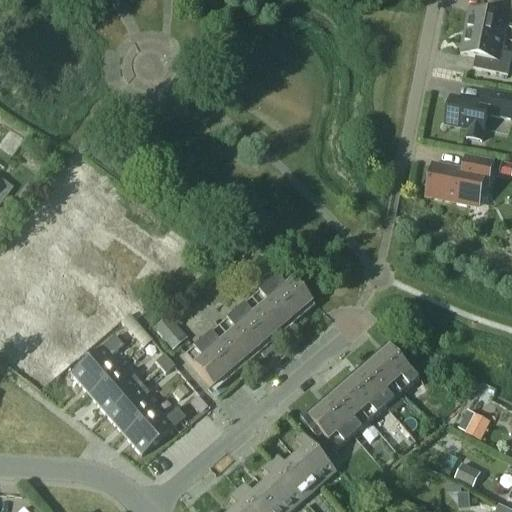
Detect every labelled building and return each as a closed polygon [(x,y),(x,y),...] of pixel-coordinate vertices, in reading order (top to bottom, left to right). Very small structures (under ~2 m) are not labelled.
[(464,33),(504,41),(506,29),(511,30),(511,0),(494,0),(491,15),(469,11),(464,33)] [(502,53),(504,41),(464,33),(460,55),(475,58),(473,71),(507,77),(511,55),(502,53)] [(510,121),(511,112),(511,97),(484,92),(481,105),(451,99),(445,126),(467,131),(465,140),(481,144),(486,117),(510,121)] [(433,167),(427,198),(470,207),(479,208),(484,185),(487,186),(492,164),(466,159),(463,173),(433,167)] [(511,179),(511,166),(501,164),(499,176),(511,179)] [(2,177),(0,179),(0,188),(26,208),(40,188),(10,166),(2,177)] [(0,219),(11,228),(26,208),(0,188),(0,219)] [(96,196),(81,216),(110,239),(118,228),(125,219),(96,196)] [(81,216),(66,235),(96,257),(102,249),(110,239),(81,216)] [(125,219),(118,228),(131,238),(138,229),(125,219)] [(66,235),(53,252),(82,275),(88,267),(96,257),(66,235)] [(102,249),(96,257),(109,267),(115,259),(102,249)] [(53,252),(38,271),(67,294),(76,282),(82,275),(53,252)] [(88,267),(82,275),(95,285),(102,277),(88,267)] [(265,286),(296,321),(312,307),(282,271),(265,286)] [(82,275),(76,282),(89,293),(95,285),(82,275)] [(25,280),(11,299),(39,321),(46,313),(54,302),(25,280)] [(279,336),(296,321),(265,286),(248,300),(279,336)] [(263,350),(279,336),(248,300),(232,314),(263,350)] [(46,313),(39,321),(52,331),(58,323),(46,313)] [(246,364),(263,350),(232,314),(216,329),(246,364)] [(187,340),(168,317),(152,330),(172,353),(187,340)] [(129,318),(120,325),(131,337),(139,330),(129,318)] [(87,323),(77,336),(89,346),(99,333),(87,323)] [(230,378),(246,364),(216,329),(199,343),(230,378)] [(116,337),(71,376),(89,396),(120,369),(111,358),(124,347),(116,337)] [(214,392),(230,378),(199,343),(183,357),(214,392)] [(374,363),(403,396),(420,381),(391,348),(374,363)] [(168,353),(159,360),(164,367),(173,359),(168,353)] [(173,359),(164,367),(170,373),(179,366),(173,359)] [(359,376),(388,409),(403,396),(374,363),(359,376)] [(120,369),(89,396),(106,416),(142,385),(135,377),(130,381),(120,369)] [(371,424),(388,409),(359,376),(342,391),(371,424)] [(142,385),(106,416),(124,438),(156,410),(146,398),(150,395),(142,385)] [(182,387),(172,396),(179,403),(188,395),(182,387)] [(354,438),(371,424),(342,391),(325,406),(354,438)] [(337,453),(354,438),(325,406),(309,420),(337,453)] [(156,410),(124,438),(141,458),(186,420),(178,410),(165,421),(156,410)] [(481,443),(490,424),(475,416),(465,435),(481,443)] [(302,434),(283,450),(306,477),(317,469),(325,462),(302,434)] [(283,450),(266,464),(289,491),(296,485),(306,477),(283,450)] [(325,462),(317,469),(327,481),(335,474),(325,462)] [(266,464),(248,479),(251,483),(270,507),(281,498),(289,491),(266,464)] [(454,481),(472,490),(480,474),(462,465),(454,481)] [(251,483),(234,497),(246,511),(274,511),(270,507),(251,483)] [(296,485),(289,491),(299,504),(307,498),(296,485)] [(448,488),(449,495),(456,495),(456,494),(461,494),(461,487),(448,488)] [(289,491),(281,498),(291,510),(299,504),(289,491)] [(470,510),(469,493),(461,494),(456,494),(456,495),(457,511),(470,510)] [(246,511),(234,497),(216,511),(246,511)]
